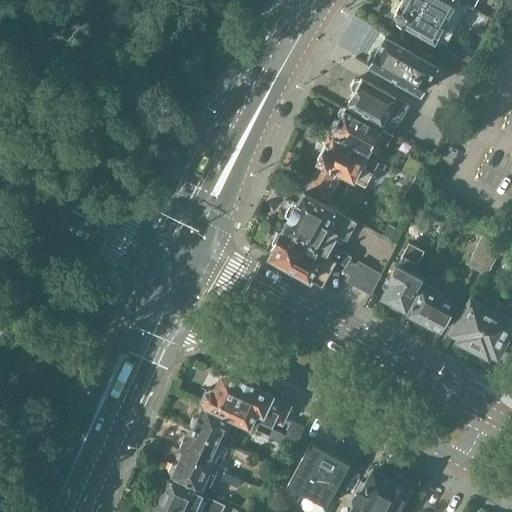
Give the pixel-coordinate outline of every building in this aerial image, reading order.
[(467,6),(457,0),(401,0),(394,13),(396,20),(433,41),(434,41),(444,47),(467,6)] [(472,8),(477,0),(457,0),(467,6),(472,8)] [(368,64),(420,93),(436,65),(383,36),(368,64)] [(444,51),(438,62),(460,75),(467,64),(444,51)] [(380,123),(378,126),(392,133),(393,130),(394,128),(408,105),(360,78),(359,80),(353,81),(349,87),(352,92),(351,94),(352,95),(347,104),(380,123)] [(332,131),(331,133),(376,156),(382,143),(385,145),(390,135),(343,111),(340,117),(339,117),(338,119),(335,120),(331,127),(332,131)] [(122,145),(130,149),(133,151),(139,140),(126,133),(121,144),(122,145)] [(321,164),(307,190),(327,200),(340,174),(365,187),(375,167),(378,162),(329,136),(317,158),(318,163),(321,164)] [(283,231),(337,261),(346,266),(346,267),(349,262),(351,258),(332,247),(337,239),(339,235),(346,239),(356,222),(303,192),(283,231)] [(271,254),(272,258),(322,286),(337,261),(283,231),(282,232),(278,233),(273,242),(274,246),(273,248),(275,248),(271,254)] [(482,237),(467,265),(477,270),(492,242),(482,237)] [(492,242),(477,270),(487,275),(502,248),(492,242)] [(403,308),(406,309),(423,278),(412,272),(423,252),(409,245),(399,265),(396,264),(385,285),(391,288),(385,299),(389,300),(390,305),(398,309),(403,308)] [(350,276),(347,282),(358,289),(370,268),(358,262),(353,271),(350,276)] [(353,271),(346,267),(346,266),(343,272),(350,276),(353,271)] [(382,275),(370,268),(358,289),(371,296),(377,284),(382,275)] [(431,326),(442,332),(456,305),(441,296),(443,293),(424,283),(409,311),(411,312),(411,316),(427,324),(426,326),(430,328),(431,326)] [(472,347),(474,348),(498,303),(475,291),(452,334),(459,338),(459,339),(461,341),(463,345),(469,348),(472,347)] [(511,310),(498,303),(474,348),(476,349),(477,352),(483,356),(487,354),(490,356),(491,355),(498,358),(511,331),(511,310)] [(205,405),(205,407),(238,423),(270,438),(272,433),(252,424),(255,417),(272,425),(274,420),(282,423),(290,405),(272,397),(273,395),(252,386),(252,385),(226,373),(221,375),(214,388),(213,389),(205,390),(201,399),(205,405)] [(192,429),(191,430),(228,447),(238,423),(205,407),(202,406),(198,417),(193,418),(190,424),(192,429)] [(304,428),(293,422),(287,435),(283,445),(293,450),(304,428)] [(182,452),(181,454),(217,470),(228,447),(191,430),(187,440),(182,441),(179,447),(182,452)] [(287,486),(326,507),(349,464),(310,443),(287,486)] [(217,470),(181,454),(177,463),(172,464),(169,471),(171,475),(171,476),(207,493),(217,470)] [(356,501),(357,502),(351,511),(397,511),(409,490),(407,488),(408,486),(408,483),(406,480),(404,478),(401,477),(398,478),(395,479),(394,480),(394,481),(391,480),(391,481),(373,471),(362,492),(360,491),(358,491),(356,492),(354,494),(353,497),(354,499),(356,501)] [(198,504),(202,495),(168,480),(163,490),(159,491),(156,498),(159,503),(179,511),(206,511),(208,509),(198,504)]
